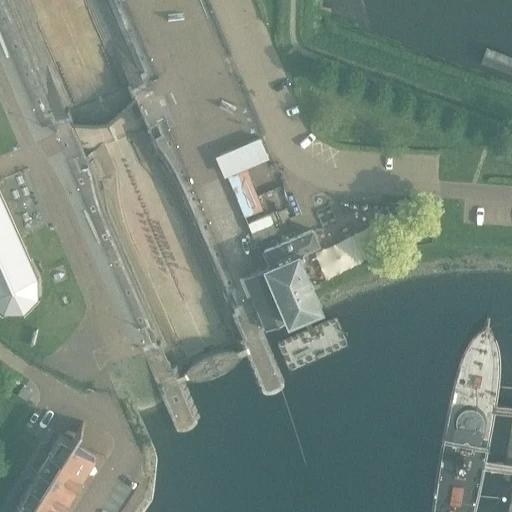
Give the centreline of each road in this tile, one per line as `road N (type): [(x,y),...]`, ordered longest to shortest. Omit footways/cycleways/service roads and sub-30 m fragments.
road 1 (residential): [(217,0),(278,141),(304,169),(339,181),(511,194)]
road 2 (residential): [(90,511),(122,460),(115,423),(26,370)]
